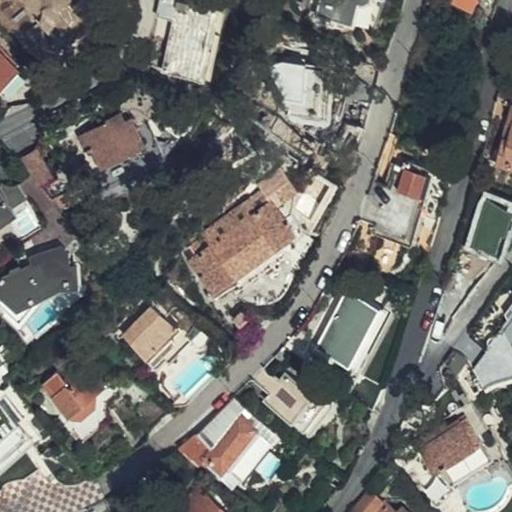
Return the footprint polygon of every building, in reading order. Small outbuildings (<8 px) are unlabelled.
[(44,0),(35,8),(49,26),(45,32),(44,37),(45,41),(49,44),(53,44),(57,44),(60,42),(103,8),(96,0),(44,0)] [(148,19),(151,20),(155,21),(145,71),(193,82),(207,11),(161,4),(161,0),(153,0),(154,1),(148,19)] [(325,0),(325,1),(322,0),(318,0),(314,19),(348,28),(354,6),(360,7),(366,2),(366,0),(325,0)] [(471,13),(475,0),(454,0),(452,5),(471,13)] [(19,70),(0,51),(0,87),(2,89),(19,70)] [(318,83),(319,64),(297,62),(296,76),(283,75),(280,102),(294,103),(292,123),(313,125),(315,106),(320,106),(322,84),(318,83)] [(125,121),(118,110),(106,116),(109,120),(80,137),(87,150),(90,148),(101,168),(95,171),(105,191),(169,155),(159,137),(145,144),(130,118),(125,121)] [(335,149),(349,154),(352,145),(343,137),(335,149)] [(387,173),(395,148),(387,146),(379,170),(387,173)] [(22,156),(38,184),(54,175),(37,148),(22,156)] [(328,182),(338,188),(342,177),(349,154),(335,149),(324,180),(328,182)] [(379,208),(373,226),(372,229),(409,240),(424,195),(429,197),(437,170),(406,160),(403,168),(398,166),(390,188),(383,210),(379,208)] [(276,171),(256,185),(263,195),(247,208),(250,212),(244,216),(239,211),(231,217),(234,223),(228,227),(221,218),(199,234),(203,239),(180,255),(208,293),(223,282),(232,293),(283,256),(282,253),(292,245),(290,243),(286,237),(297,229),(286,214),(281,218),(271,206),(290,191),(276,171)] [(324,180),(307,171),(304,176),(325,188),(328,182),(324,180)] [(0,189),(12,206),(26,196),(16,185),(8,187),(4,186),(2,184),(0,185),(0,189)] [(51,199),(62,211),(88,197),(82,184),(51,199)] [(386,187),(380,206),(379,208),(383,210),(390,188),(386,187)] [(0,221),(13,213),(15,211),(12,206),(0,189),(0,221)] [(475,246),(505,255),(511,231),(511,206),(511,204),(511,200),(492,195),(491,199),(488,199),(475,246)] [(365,201),(356,221),(373,226),(379,208),(380,206),(365,201)] [(243,202),(221,218),(228,227),(234,223),(231,217),(239,211),(244,216),(250,212),(247,208),(243,202)] [(301,235),(297,229),(286,237),(290,243),(301,235)] [(0,300),(14,312),(29,295),(52,283),(74,279),(71,258),(67,259),(64,248),(54,242),(29,247),(22,254),(25,262),(1,273),(0,274),(0,300)] [(250,293),(254,298),(261,296),(268,293),(273,289),(278,284),(284,276),(281,268),(250,293)] [(187,274),(183,276),(189,285),(193,283),(187,274)] [(350,368),(380,308),(343,290),(313,349),(350,368)] [(227,316),(234,323),(241,316),(250,325),(262,312),(245,295),(234,307),(235,308),(227,316)] [(165,318),(150,306),(122,334),(146,358),(147,369),(155,369),(199,325),(182,310),(169,313),(165,318)] [(388,312),(380,308),(350,368),(357,372),(363,361),(388,312)] [(241,316),(234,323),(244,332),(250,325),(241,316)] [(77,353),(71,358),(93,356),(101,364),(96,370),(104,380),(114,372),(97,352),(77,353)] [(93,356),(71,358),(77,364),(49,387),(68,410),(94,389),(104,380),(96,370),(101,364),(93,356)] [(357,372),(350,368),(346,376),(371,388),(381,370),(363,361),(357,372)] [(267,364),(253,377),(268,389),(272,384),(280,374),(267,364)] [(272,384),(268,389),(262,397),(303,429),(325,401),(283,369),(280,374),(272,384)] [(338,403),(361,412),(368,394),(346,385),(338,403)] [(94,389),(68,410),(71,413),(73,414),(71,422),(83,435),(110,413),(104,406),(105,399),(95,398),(96,392),(94,389)] [(141,427),(150,421),(136,405),(150,395),(145,389),(125,406),(141,427)] [(136,405),(150,421),(163,410),(150,395),(136,405)] [(0,462),(6,457),(23,477),(39,466),(19,445),(30,435),(0,398),(0,462)] [(218,405),(200,422),(211,431),(227,413),(218,405)] [(237,409),(209,443),(203,451),(209,455),(221,464),(226,460),(244,474),(273,437),(237,409)] [(492,458),(464,413),(446,423),(444,419),(413,438),(432,471),(440,467),(450,483),(492,458)] [(193,429),(174,446),(195,462),(199,457),(203,451),(209,443),(193,429)] [(203,451),(199,457),(204,461),(209,455),(203,451)] [(508,484),(511,481),(511,468),(507,460),(494,468),(498,475),(502,476),(505,479),(508,484)] [(227,511),(228,511),(187,482),(165,511),(227,511)] [(394,511),(371,490),(353,509),(356,511),(405,511),(401,508),(397,511),(394,511)]
